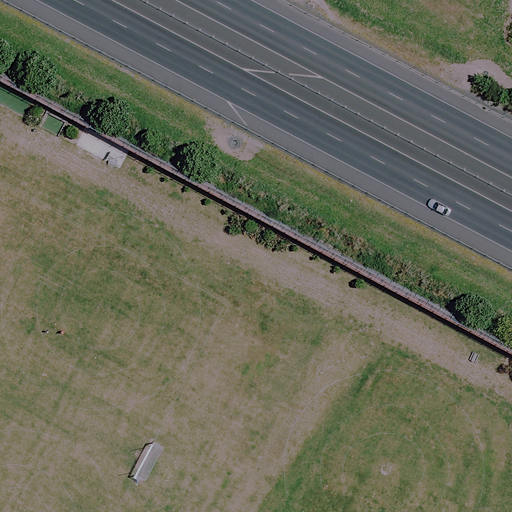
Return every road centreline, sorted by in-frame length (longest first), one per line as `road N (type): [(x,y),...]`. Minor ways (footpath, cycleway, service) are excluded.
road 1 (motorway): [(511,229),(77,0)]
road 2 (motorway): [(218,0),(511,154)]
